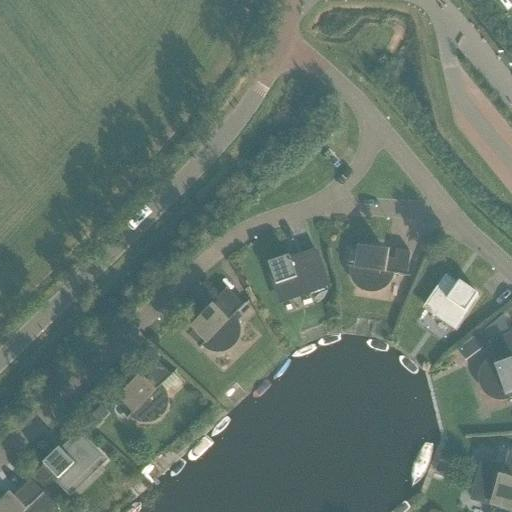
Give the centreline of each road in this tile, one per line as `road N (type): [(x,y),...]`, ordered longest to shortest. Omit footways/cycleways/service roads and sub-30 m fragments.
road 1 (unclassified): [(280,48),(230,129),(0,357)]
road 2 (residential): [(324,206),(242,233),(203,256),(0,455)]
road 3 (residential): [(371,118),(453,224)]
road 4 (residential): [(453,224),(324,206)]
road 5 (residential): [(511,95),(432,0)]
